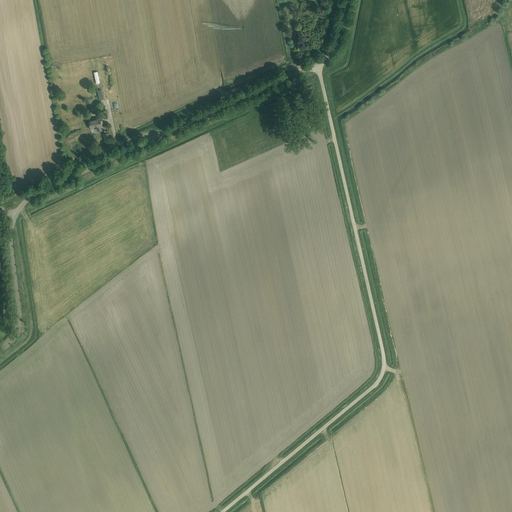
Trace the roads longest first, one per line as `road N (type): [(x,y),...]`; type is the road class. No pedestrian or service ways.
road 1 (unclassified): [(220,511),(366,391),(384,356),(315,66)]
road 2 (unclassified): [(14,214),(29,197),(315,66)]
road 3 (unclassified): [(0,345),(19,326),(8,227),(14,214)]
